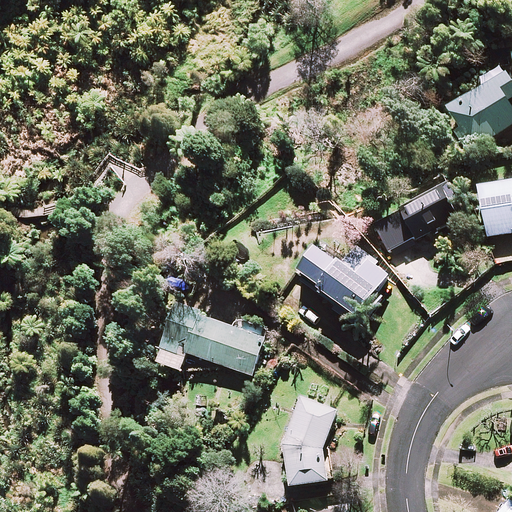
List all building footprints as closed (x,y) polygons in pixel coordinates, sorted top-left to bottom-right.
[(511,87),(508,80),(449,116),(462,137),(457,140),(468,157),(511,130),(511,110),(509,105),(511,103),(511,87)] [(467,219),(450,189),(401,217),(399,214),(375,228),(391,256),(415,243),(417,247),(467,219)] [(511,190),(481,195),(489,244),(511,240),(511,190)] [(383,295),(392,282),(375,271),(379,264),(367,256),(363,263),(354,257),(344,272),(319,256),(303,282),(322,294),(317,301),(335,313),(331,320),(356,336),(372,312),(383,295)] [(255,381),(269,337),(247,330),(245,338),(197,323),(187,355),(168,349),(161,371),(183,378),(189,360),(255,381)] [(434,337),(425,330),(406,354),(415,361),(434,337)] [(340,417),(307,406),(287,450),(293,493),(328,488),(326,458),(340,417)]
